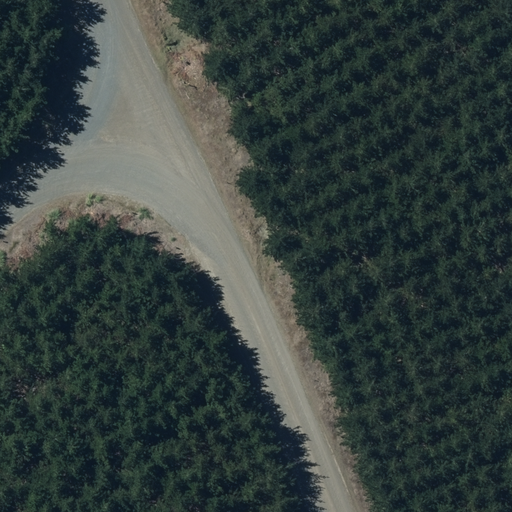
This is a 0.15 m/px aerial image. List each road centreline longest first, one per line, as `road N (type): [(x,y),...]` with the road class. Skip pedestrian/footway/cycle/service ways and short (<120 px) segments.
road 1 (track): [(111,0),(160,85),(339,511)]
road 2 (track): [(0,212),(160,85)]
